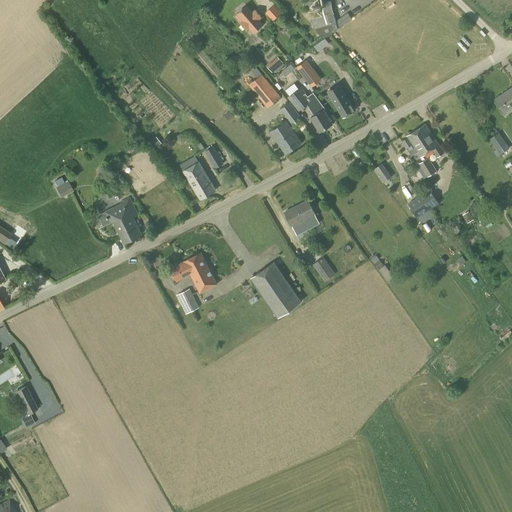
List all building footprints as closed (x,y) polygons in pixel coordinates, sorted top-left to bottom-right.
[(314,2),(304,2),(304,8),(314,8),(315,8),(315,9),(316,9),(317,10),(318,10),(319,10),(321,16),(311,19),(315,28),(335,22),(336,22),(331,7),(331,1),(324,2),(324,1),(324,0),(323,0),(314,0),(315,0),(314,1),(314,2)] [(252,13),(246,6),(242,9),(242,8),(240,9),(241,10),(237,14),(243,21),(240,23),(246,30),(249,27),(254,33),(263,25),(258,20),(261,17),(255,11),(252,13)] [(335,22),(315,28),(322,39),(337,28),(335,22)] [(298,42),(303,39),(300,32),(295,35),(298,42)] [(242,52),(238,47),(234,51),(238,56),(242,52)] [(270,63),(266,66),(272,73),(273,72),(283,64),(283,63),(279,58),(272,65),(270,63)] [(306,60),(296,67),(307,82),(317,75),(306,60)] [(336,72),(327,77),(332,84),(340,80),(336,72)] [(268,108),(281,97),(261,74),(248,85),(268,108)] [(338,84),(327,91),(335,102),(334,103),(343,116),(354,109),(346,96),(345,96),(338,84)] [(307,96),(302,88),(288,96),(298,111),(307,105),(314,115),(310,118),(319,132),(332,123),(323,110),(324,109),(313,92),(307,96)] [(511,88),(495,99),(504,113),(511,107),(511,88)] [(293,125),(302,119),(290,102),(281,109),(293,125)] [(229,111),(224,116),(229,121),(234,116),(229,111)] [(287,155),(302,143),(286,122),(270,134),(287,155)] [(425,136),(433,150),(437,157),(444,153),(426,124),(407,136),(407,138),(401,142),(406,149),(412,145),(425,136)] [(420,158),(433,150),(425,136),(412,145),(420,158)] [(499,144),(505,155),(511,151),(511,150),(507,140),(499,144)] [(152,141),(147,145),(151,151),(157,147),(152,141)] [(490,145),(484,147),(486,153),(493,150),(490,145)] [(215,169),(223,163),(213,147),(204,152),(210,161),(209,162),(212,168),(214,167),(215,169)] [(427,177),(436,171),(428,158),(418,164),(427,177)] [(200,199),(215,190),(198,162),(183,171),(200,199)] [(391,177),(387,170),(378,176),(383,183),(391,177)] [(64,183),(61,178),(54,182),(57,187),(56,187),(60,194),(71,188),(68,181),(64,183)] [(408,204),(417,218),(439,204),(430,190),(408,204)] [(292,226),(315,214),(308,201),(285,212),(292,226)] [(105,212),(97,216),(103,227),(113,222),(123,243),(141,234),(133,217),(138,215),(132,202),(117,209),(116,206),(105,211),(105,212)] [(484,227),(493,219),(490,215),(480,222),(484,227)] [(455,234),(461,230),(457,225),(452,229),(455,234)] [(0,240),(4,243),(10,235),(0,228),(0,240)] [(184,261),(190,274),(199,292),(217,284),(201,252),(184,261)] [(466,262),(462,256),(456,260),(461,266),(466,262)] [(325,281),(335,274),(323,257),(313,264),(325,281)] [(176,281),(190,274),(184,261),(170,268),(176,281)] [(278,317),(301,302),(274,262),(251,278),(278,317)] [(382,269),(390,279),(395,274),(388,264),(382,269)] [(199,308),(190,289),(175,296),(173,291),(167,294),(175,310),(188,304),(191,311),(199,308)] [(14,368),(0,377),(0,389),(20,376),(14,368)] [(26,415),(37,409),(25,386),(14,392),(26,415)] [(0,511),(15,511),(8,499),(0,503),(0,511)]
